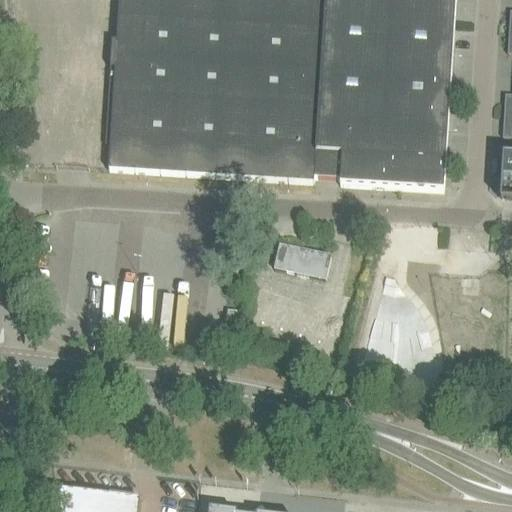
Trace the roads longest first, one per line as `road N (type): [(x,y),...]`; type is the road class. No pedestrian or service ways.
road 1 (tertiary): [(511,491),(409,444),(273,401),(7,364)]
road 2 (unclassified): [(462,218),(94,196),(0,200)]
road 3 (unclassified): [(488,0),(476,181),(462,218)]
road 4 (unclassified): [(25,511),(7,364)]
